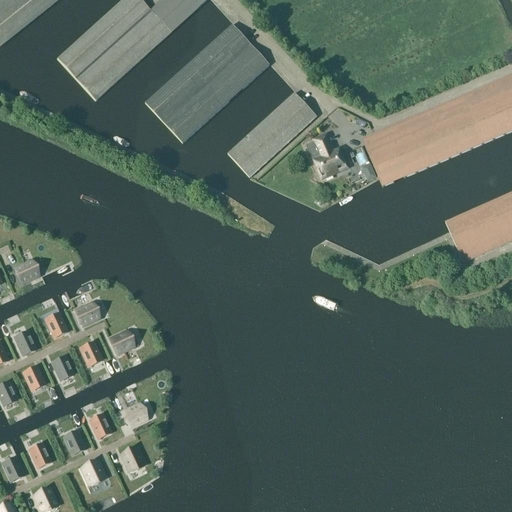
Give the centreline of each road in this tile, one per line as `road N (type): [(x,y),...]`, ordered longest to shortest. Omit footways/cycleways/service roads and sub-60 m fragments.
road 1 (unclassified): [(511,67),(378,124),(318,95),(231,0)]
road 2 (residential): [(0,498),(131,437)]
